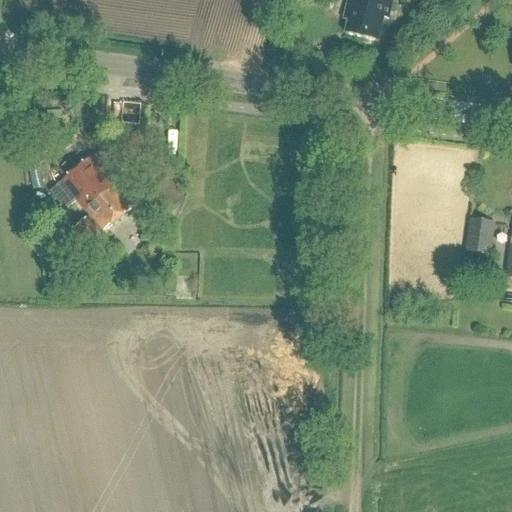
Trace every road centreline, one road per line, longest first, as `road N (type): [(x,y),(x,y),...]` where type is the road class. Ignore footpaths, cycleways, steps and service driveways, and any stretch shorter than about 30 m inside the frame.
road 1 (unclassified): [(355,511),(372,101)]
road 2 (tertiary): [(372,101),(0,50)]
road 3 (tertiary): [(511,119),(372,101)]
